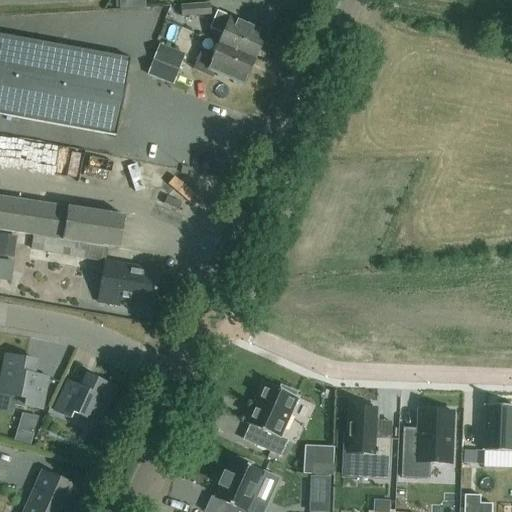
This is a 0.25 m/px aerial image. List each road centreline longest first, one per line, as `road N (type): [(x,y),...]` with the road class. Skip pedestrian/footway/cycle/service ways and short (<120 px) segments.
road 1 (unclassified): [(188,381),(351,0)]
road 2 (track): [(511,379),(339,374),(211,326)]
road 3 (unclassified): [(0,317),(75,330),(188,381)]
road 4 (unclassified): [(129,511),(188,381)]
